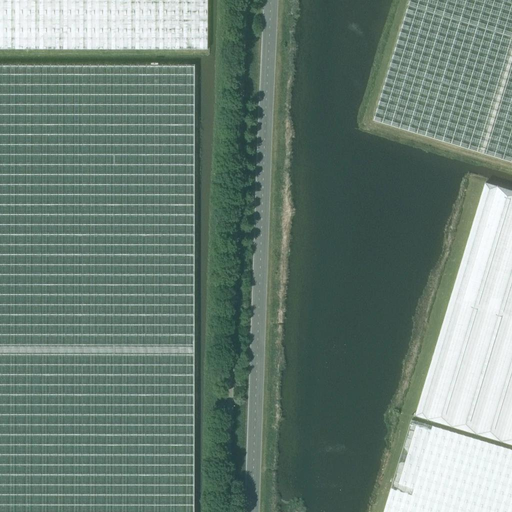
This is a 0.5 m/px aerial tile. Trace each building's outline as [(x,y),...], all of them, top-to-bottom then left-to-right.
[(0,0),(0,50),(126,50),(206,50),(206,0),(0,0)] [(511,0),(409,0),(408,6),(373,121),(511,162),(511,0)] [(192,511),(193,66),(0,66),(0,511),(192,511)] [(511,191),(485,183),(414,416),(511,445),(511,191)] [(511,511),(511,450),(411,420),(383,511),(511,511)]
